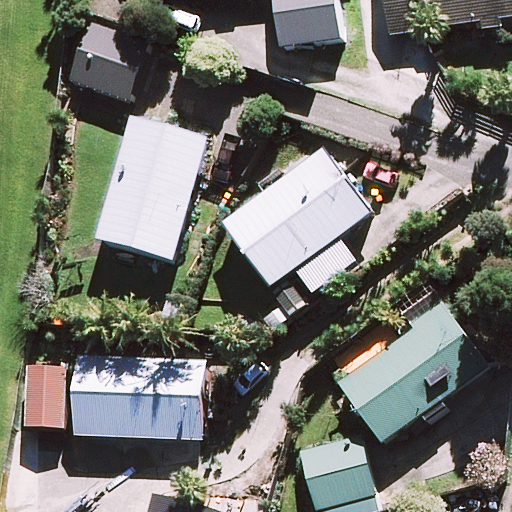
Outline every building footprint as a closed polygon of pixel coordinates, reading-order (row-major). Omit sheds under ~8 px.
[(284,0),(282,0),(290,62),(348,55),(341,0),(284,0)] [(511,0),(391,0),(398,51),(511,36),(511,0)] [(138,114),(158,57),(100,38),(80,94),(138,114)] [(210,185),(218,156),(142,135),(107,257),(184,278),(210,185)] [(380,232),(334,169),(233,243),(280,306),(305,288),(350,255),(380,232)] [(350,255),(305,288),(323,312),(368,280),(350,255)] [(425,347),(348,402),(392,463),(500,387),(452,320),(421,341),(425,347)] [(86,370),(83,450),(208,454),(211,374),(86,370)] [(74,445),(77,382),(38,381),(36,444),(74,445)] [(320,511),(373,511),(386,509),(369,450),(308,468),(320,511)]
